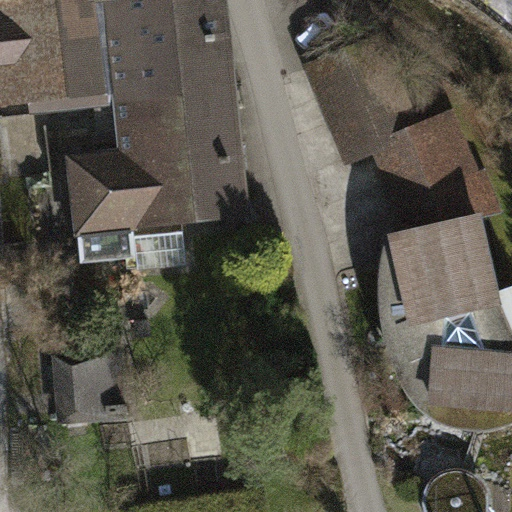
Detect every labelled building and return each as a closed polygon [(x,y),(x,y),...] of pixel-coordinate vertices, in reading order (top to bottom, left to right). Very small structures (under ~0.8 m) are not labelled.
[(253,230),(226,0),(0,0),(0,121),(120,110),(125,162),(72,167),(83,277),(146,271),(143,241),(253,230)] [(370,46),(315,70),(356,161),(387,147),(418,133),(389,68),(370,46)] [(450,119),(387,147),(424,241),(403,246),(421,325),(406,332),(420,370),(445,360),(441,412),(511,417),(511,301),(508,303),(491,222),(450,119)] [(128,359),(56,366),(61,421),(133,414),(128,359)] [(428,501),(428,511),(493,511),(494,498),(489,487),(480,477),(468,472),(453,473),(440,479),(432,489),(428,501)]
